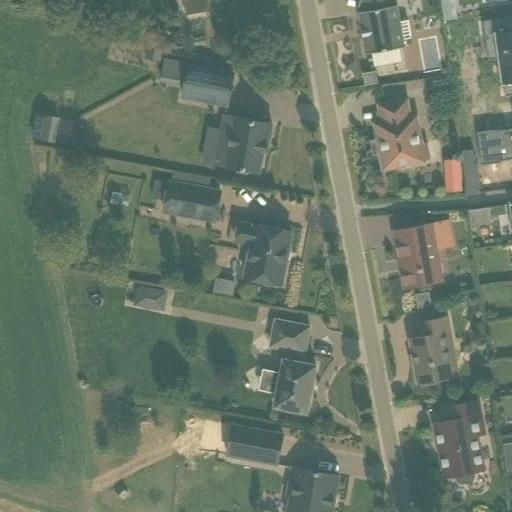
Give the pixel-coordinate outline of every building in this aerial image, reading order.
[(183,0),(186,16),(211,12),(209,0),(183,0)] [(392,6),(390,0),(361,0),(364,11),(359,12),(366,50),(366,54),(405,47),(403,40),(411,38),(408,21),(400,22),(397,5),(392,6)] [(456,4),(443,6),(445,20),(458,18),(456,4)] [(511,31),(496,33),(499,58),(511,56),(511,31)] [(511,56),(499,58),(504,97),(511,95),(511,56)] [(183,97),(228,106),(234,74),(189,65),(183,97)] [(376,74),(363,76),(365,87),(378,85),(376,74)] [(422,144),(417,116),(410,118),(407,100),(379,105),(382,123),(375,124),(383,169),(425,162),(425,161),(429,160),(426,143),(422,144)] [(267,152),(268,144),(272,124),(234,117),(233,119),(225,117),(222,131),(231,132),(224,166),(235,168),(238,172),(248,174),(252,171),(259,173),(263,152),(267,152)] [(511,144),(511,129),(497,131),(496,129),(477,132),(479,147),(479,148),(511,144)] [(477,132),(459,135),(461,150),(479,147),(477,132)] [(511,144),(479,148),(481,165),(501,163),(501,161),(511,159),(511,144)] [(465,190),(464,158),(448,159),(449,191),(465,190)] [(164,212),(215,221),(221,192),(170,182),(164,212)] [(466,189),(467,198),(479,196),(478,187),(466,189)] [(255,226),(255,227),(240,223),(236,241),(252,244),(245,278),(281,285),(292,232),(255,226)] [(394,230),(400,261),(398,261),(399,262),(399,263),(400,263),(401,269),(400,269),(400,270),(400,271),(402,271),(405,289),(442,282),(431,223),(394,230)] [(228,294),(231,282),(214,278),(211,290),(228,294)] [(135,283),(130,304),(161,311),(166,290),(135,283)] [(432,304),(430,292),(417,294),(419,309),(432,304)] [(436,380),(456,377),(458,376),(447,317),(417,323),(420,337),(410,339),(415,365),(411,366),(415,383),(418,382),(419,384),(420,383),(421,387),(436,384),(436,380)] [(273,373),(269,390),(278,392),(275,407),(307,413),(316,366),(302,363),(304,353),(305,353),(310,327),(276,320),(271,346),(287,349),(285,360),(284,360),(281,375),(273,373)] [(478,401),(447,407),(450,421),(435,424),(439,446),(439,447),(440,455),(441,456),(445,478),(455,476),(456,480),(459,483),(463,484),(471,483),(474,480),(475,476),(474,472),(484,470),(477,435),(485,434),(478,401)] [(283,436),(232,426),(227,455),(278,464),(283,436)] [(297,469),(294,481),(292,481),(289,497),(291,497),(288,511),(331,511),(338,476),(294,467),(293,469),(297,469)]
